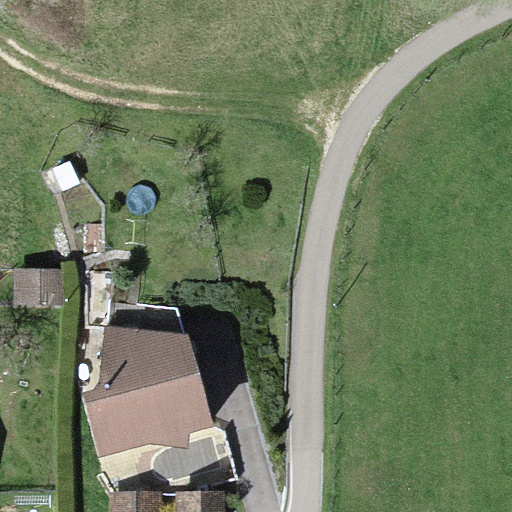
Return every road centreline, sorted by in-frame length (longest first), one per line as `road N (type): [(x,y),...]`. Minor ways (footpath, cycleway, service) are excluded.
road 1 (residential): [(511,4),(396,61),(348,132),(330,183),(294,511)]
road 2 (track): [(353,124),(329,109),(266,95),(123,96),(0,45)]
